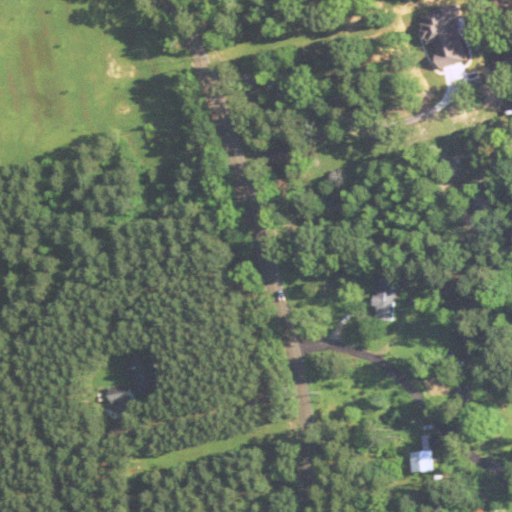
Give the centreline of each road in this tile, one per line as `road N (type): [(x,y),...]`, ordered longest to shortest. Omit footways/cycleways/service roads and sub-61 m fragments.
road 1 (residential): [(311,511),(296,348),(204,58),(175,0)]
road 2 (residential): [(296,348),(356,349),(511,488)]
road 3 (residential): [(204,58),(376,137),(444,120)]
